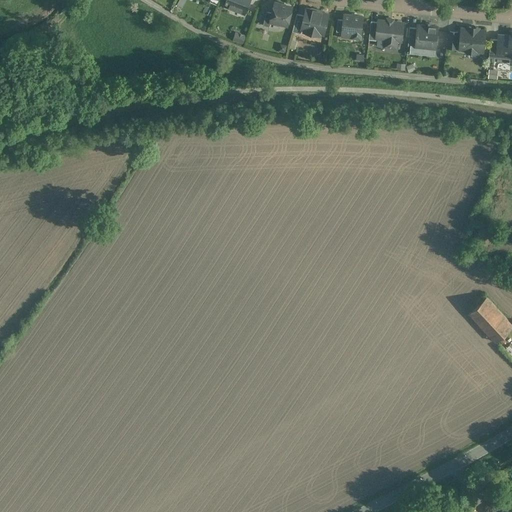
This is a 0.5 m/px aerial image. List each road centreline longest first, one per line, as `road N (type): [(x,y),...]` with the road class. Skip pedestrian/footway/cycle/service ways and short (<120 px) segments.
road 1 (residential): [(511,87),(258,57),(206,38),(146,0)]
road 2 (unclassified): [(363,511),(511,434)]
